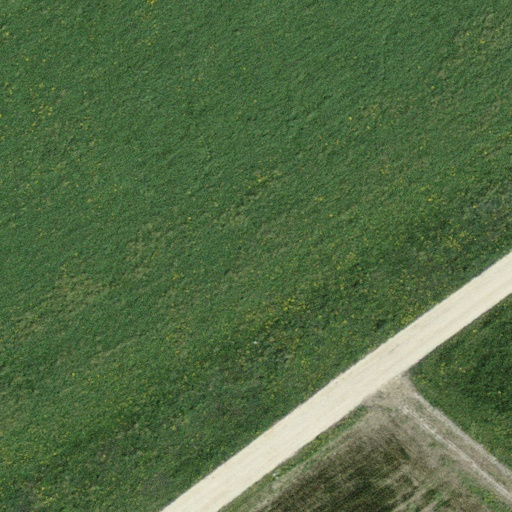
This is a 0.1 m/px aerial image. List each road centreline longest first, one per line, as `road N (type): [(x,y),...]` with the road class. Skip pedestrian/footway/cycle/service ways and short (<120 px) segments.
road 1 (track): [(195,511),(511,276)]
road 2 (track): [(376,377),(511,488)]
